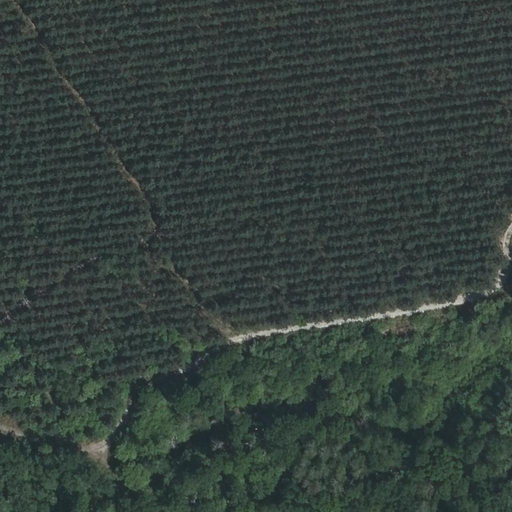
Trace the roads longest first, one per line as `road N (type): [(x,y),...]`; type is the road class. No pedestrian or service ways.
road 1 (track): [(0,427),(93,447),(115,434),(150,385),(228,342),(479,296),(505,274),(511,230)]
road 2 (track): [(0,328),(57,279),(189,234),(389,194),(511,124)]
